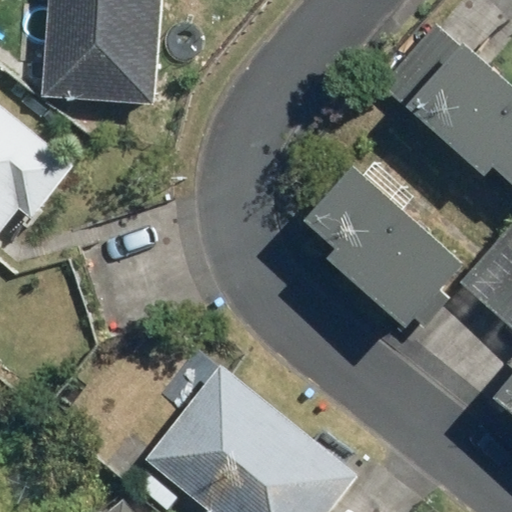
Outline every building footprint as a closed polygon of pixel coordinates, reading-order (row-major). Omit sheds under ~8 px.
[(172,102),(177,0),(64,0),(64,4),(29,2),(25,62),(58,64),(56,96),(172,102)] [(511,58),(488,36),(505,18),(485,0),(470,0),(393,85),(417,107),(426,98),(504,169),(511,160),(511,58)] [(97,164),(0,87),(0,251),(39,203),(56,216),(97,164)] [(486,253),(376,153),(328,207),(364,240),(353,252),(435,326),(462,296),(454,289),(486,253)] [(511,248),(504,242),(472,277),(511,312),(511,248)] [(234,360),(225,371),(208,358),(174,401),(191,414),(158,455),(230,511),(333,511),(369,467),(234,360)] [(146,511),(131,494),(109,511),(146,511)]
